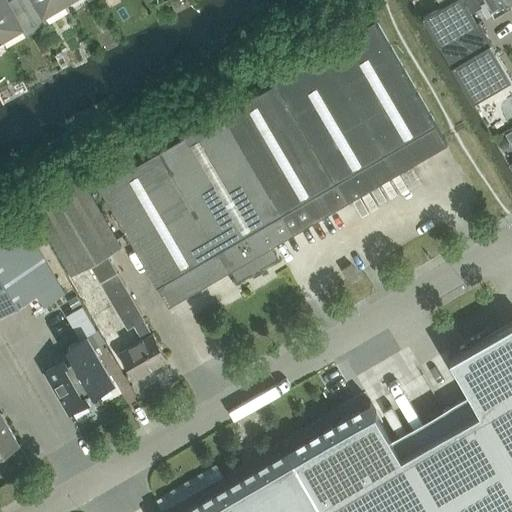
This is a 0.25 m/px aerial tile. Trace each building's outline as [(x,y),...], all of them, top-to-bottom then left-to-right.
[(22,0),(16,0),(11,3),(9,0),(0,0),(0,32),(3,37),(22,26),(27,34),(38,28),(22,0)] [(70,9),(65,1),(64,0),(22,0),(38,28),(70,9)] [(511,79),(511,78),(491,43),(494,42),(480,19),(478,21),(470,7),(481,1),(480,0),(488,0),(497,14),(511,4),(509,0),(451,0),(443,5),(424,15),(474,101),(511,79)] [(279,79),(101,181),(170,301),(231,267),(239,280),(280,257),(272,243),(448,142),(376,17),(276,75),(279,79)] [(504,137),(501,139),(500,140),(500,145),(504,148),(505,147),(509,145),(509,140),(504,137)] [(33,204),(73,273),(122,244),(81,175),(33,204)] [(45,304),(64,292),(17,213),(0,222),(0,315),(38,294),(45,304)] [(144,318),(145,317),(107,253),(91,262),(128,327),(134,323),(143,338),(121,351),(135,376),(168,357),(153,332),(153,333),(144,318)] [(342,268),(350,280),(359,275),(352,262),(342,268)] [(77,295),(69,299),(74,307),(82,303),(77,295)] [(82,303),(66,313),(80,337),(97,327),(82,303)] [(370,400),(289,447),(326,511),(511,511),(511,321),(450,357),(471,392),(443,408),(453,425),(402,455),(370,400)] [(99,328),(88,334),(96,348),(107,341),(99,328)] [(82,338),(68,347),(70,351),(74,356),(92,389),(94,392),(98,390),(114,381),(115,380),(96,348),(88,334),(82,338)] [(64,358),(45,369),(70,412),(89,402),(84,393),(92,389),(74,356),(72,357),(66,361),(64,358)] [(0,457),(22,445),(3,412),(0,413),(0,457)] [(326,511),(289,447),(176,511),(326,511)] [(217,462),(156,498),(162,509),(224,474),(217,462)]
